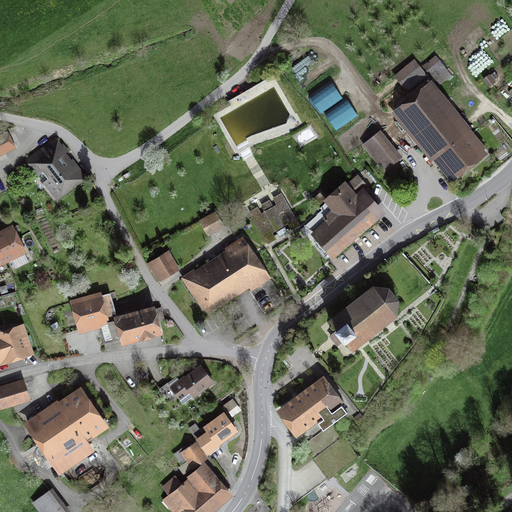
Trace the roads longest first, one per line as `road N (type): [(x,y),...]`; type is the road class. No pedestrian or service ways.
road 1 (tertiary): [(264,360),(282,330),(391,244),(511,170)]
road 2 (track): [(259,53),(301,42),(330,46),(455,208)]
road 3 (residential): [(95,175),(137,155),(238,76),(290,0)]
road 4 (residential): [(95,175),(196,348)]
road 5 (residential): [(0,379),(77,360),(196,348)]
